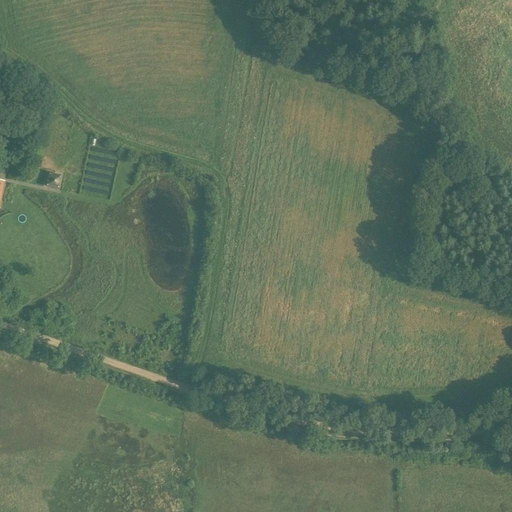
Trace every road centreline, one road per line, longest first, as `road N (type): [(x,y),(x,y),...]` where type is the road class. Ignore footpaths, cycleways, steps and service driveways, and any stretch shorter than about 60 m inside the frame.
road 1 (track): [(511,425),(404,431),(293,420),(0,323)]
road 2 (track): [(0,45),(101,131),(207,164),(225,186),(190,389)]
